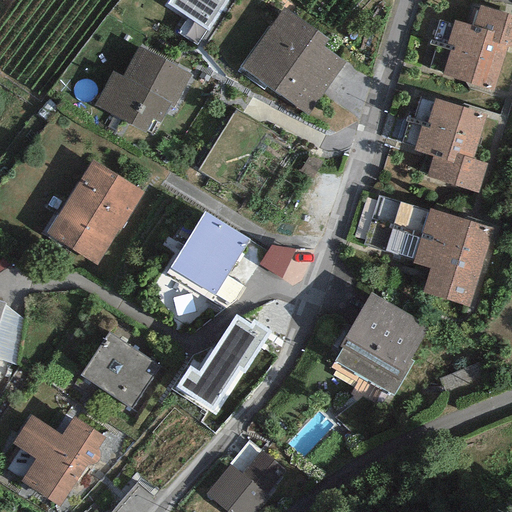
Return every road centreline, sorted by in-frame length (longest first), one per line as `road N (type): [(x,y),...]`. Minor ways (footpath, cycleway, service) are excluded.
road 1 (residential): [(0,291),(81,281),(181,343),(198,342),(249,299),(308,296)]
road 2 (residential): [(413,0),(308,296)]
road 3 (residential): [(308,296),(293,338),(152,511)]
road 4 (residential): [(303,511),(444,427),(511,400)]
